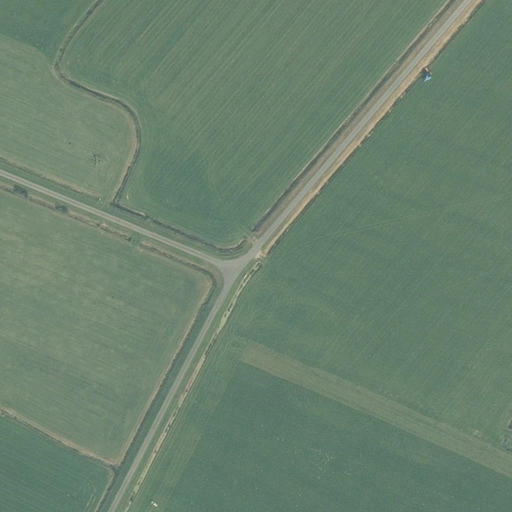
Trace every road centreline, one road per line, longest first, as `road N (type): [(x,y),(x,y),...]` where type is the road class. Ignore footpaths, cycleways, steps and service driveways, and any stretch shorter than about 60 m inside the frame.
road 1 (unclassified): [(236,270),(469,0)]
road 2 (unclassified): [(111,511),(236,270)]
road 3 (unclassified): [(236,270),(0,173)]
